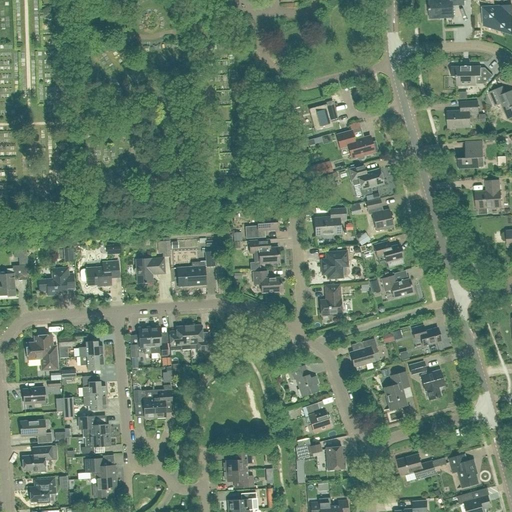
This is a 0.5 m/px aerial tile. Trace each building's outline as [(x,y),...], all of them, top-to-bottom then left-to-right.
[(436,0),(428,1),(429,19),(453,18),(453,6),(464,5),(463,0),(436,0)] [(511,34),(511,5),(482,7),(483,26),(511,34)] [(454,80),(456,81),(456,86),(476,86),(476,84),(485,84),(493,76),(485,68),(480,68),(480,66),(451,66),(451,77),(452,76),(452,79),(454,80)] [(495,90),(501,88),(498,81),(493,84),(495,90)] [(501,88),(495,90),(489,93),(495,106),(501,104),(507,119),(511,117),(511,91),(505,94),(502,87),(501,88)] [(460,103),(460,112),(447,112),(448,128),(470,127),(469,114),(478,114),(478,102),(460,103)] [(334,128),(328,105),(310,110),(316,133),(334,128)] [(337,135),(340,149),(349,146),(352,159),(375,153),(370,137),(355,141),(352,131),(337,135)] [(466,158),(458,159),(458,169),(473,169),(479,168),(479,167),(483,167),(482,142),(465,143),(466,158)] [(313,166),(316,176),(333,171),(330,161),(313,166)] [(364,165),(348,170),(352,185),(359,183),(360,189),(359,189),(361,196),(371,193),(370,187),(383,184),(379,169),(366,173),(364,165)] [(485,180),(486,192),(475,193),(476,209),(478,209),(479,214),(488,214),(487,209),(501,208),(500,191),(499,191),(499,179),(485,180)] [(391,216),(390,216),(389,209),(382,211),(380,199),(365,202),(368,215),(371,214),(375,231),(393,227),(391,220),(392,220),(393,219),(393,218),(393,217),(392,216),(391,216)] [(345,219),(344,208),(330,209),(331,218),(315,219),(316,235),(339,233),(338,219),(345,219)] [(276,215),(266,216),(265,209),(256,210),(257,216),(256,216),(257,231),(250,231),(251,238),(265,237),(264,230),(277,229),(276,215)] [(234,241),(242,241),(241,232),(233,233),(234,241)] [(279,262),(278,247),(263,248),(262,240),(248,241),(249,253),(258,252),(259,264),(279,262)] [(403,258),(399,244),(387,247),(386,242),(373,245),(376,256),(383,254),(386,263),(403,258)] [(72,248),(63,248),(64,262),(73,261),(72,248)] [(326,259),(321,260),(322,275),(327,274),(327,279),(342,278),(341,267),(347,266),(346,251),(325,253),(326,259)] [(214,266),(213,252),(205,252),(205,261),(191,262),(191,267),(176,268),(178,287),(205,285),(204,267),(214,266)] [(164,274),(163,258),(135,260),(135,268),(134,269),(134,273),(136,274),(137,284),(152,282),(152,274),(164,274)] [(118,277),(117,261),(102,262),(102,267),(86,268),(87,285),(101,284),(101,286),(110,285),(110,278),(118,277)] [(0,297),(6,298),(6,297),(15,296),(14,276),(28,275),(27,270),(27,265),(12,266),(12,269),(6,269),(6,274),(0,274),(0,297)] [(46,291),(47,296),(56,295),(56,293),(66,293),(66,289),(74,288),(73,274),(68,274),(68,268),(51,269),(52,269),(53,279),(38,280),(38,291),(46,291)] [(281,292),(280,278),(267,278),(266,271),(253,272),(253,284),(260,284),(261,293),(281,292)] [(412,292),(409,279),(396,282),(394,275),(381,279),(384,291),(391,289),(393,298),(412,292)] [(371,292),(373,292),(380,291),(377,280),(370,282),(369,282),(371,292)] [(341,314),(340,299),(339,285),(325,286),(325,297),(326,297),(326,300),(319,301),(321,316),(341,314)] [(188,325),(190,349),(197,349),(197,352),(210,351),(209,338),(202,339),(201,325),(194,326),(193,324),(188,325)] [(190,349),(188,325),(183,325),(183,326),(175,327),(176,340),(169,341),(170,350),(190,349)] [(441,341),(437,327),(424,331),(423,325),(411,328),(414,339),(420,338),(423,346),(441,341)] [(148,328),(150,354),(161,353),(161,356),(167,355),(166,343),(160,344),(159,327),(148,328)] [(150,354),(148,328),(138,328),(139,344),(130,345),(131,357),(138,357),(138,353),(144,352),(144,354),(150,354)] [(394,340),(402,338),(400,330),(392,332),(394,340)] [(382,336),(384,343),(393,340),(391,333),(382,336)] [(34,343),(26,343),(27,360),(39,359),(40,371),(46,371),(57,370),(56,364),(55,346),(51,346),(51,335),(33,336),(34,343)] [(58,338),(59,347),(74,346),(73,337),(58,338)] [(353,367),(374,361),(380,360),(374,339),(362,342),(364,348),(350,353),(353,367)] [(86,356),(103,355),(102,346),(97,346),(97,341),(85,342),(86,356)] [(103,355),(86,356),(86,357),(79,357),(79,366),(87,366),(87,371),(99,370),(98,365),(104,364),(103,355)] [(444,381),(442,380),(439,370),(426,374),(425,370),(423,361),(409,366),(411,374),(420,372),(421,375),(420,376),(424,391),(426,390),(428,400),(440,396),(439,392),(438,391),(436,387),(444,385),(443,383),(444,381)] [(318,391),(316,384),(318,384),(315,376),(309,378),(308,374),(307,375),(304,365),(290,369),(293,380),(295,379),(301,397),(318,391)] [(401,389),(409,386),(405,372),(390,376),(393,386),(384,388),(390,409),(405,405),(401,389)] [(82,377),(82,388),(83,397),(106,395),(105,386),(100,386),(100,381),(98,381),(97,376),(82,377)] [(153,392),(154,417),(165,417),(164,399),(171,399),(170,385),(163,385),(163,392),(159,393),(159,391),(153,392)] [(44,402),(43,387),(35,388),(35,389),(22,390),(23,404),(44,402)] [(153,392),(153,390),(140,391),(140,390),(133,390),(134,403),(141,402),(141,401),(142,401),(144,418),(154,417),(153,392)] [(106,395),(83,397),(83,406),(89,405),(90,411),(101,410),(101,405),(106,404),(106,395)] [(63,418),(74,418),(73,398),(62,399),(62,405),(63,411),(63,418)] [(332,426),(328,415),(327,415),(325,410),(322,411),(321,411),(319,411),(317,403),(302,408),(307,424),(310,423),(313,432),(332,426)] [(390,412),(391,422),(406,420),(404,410),(390,412)] [(94,416),(77,417),(78,430),(82,429),(82,437),(84,437),(108,435),(108,424),(95,425),(94,416)] [(51,442),(51,433),(45,433),(44,420),(19,422),(20,437),(37,435),(37,443),(51,442)] [(85,447),(81,447),(81,454),(93,453),(93,447),(109,446),(108,435),(84,437),(85,447)] [(57,439),(58,447),(68,446),(67,438),(57,439)] [(307,447),(309,454),(321,451),(319,444),(307,447)] [(52,459),(51,446),(34,448),(35,456),(22,456),(23,471),(31,470),(31,472),(36,471),(45,471),(44,460),(52,459)] [(344,469),(344,457),(342,458),(341,446),(325,448),(327,470),(344,469)] [(226,471),(247,470),(246,464),(251,463),(251,452),(235,453),(236,460),(225,460),(226,471)] [(435,474),(432,461),(421,464),(418,454),(397,460),(401,475),(415,472),(417,479),(435,474)] [(465,455),(449,459),(452,473),(457,471),(462,487),(478,483),(474,469),(476,469),(474,460),(467,462),(465,455)] [(103,458),(90,459),(84,459),(85,473),(95,472),(95,478),(115,477),(114,465),(103,466),(103,458)] [(117,469),(124,468),(122,460),(116,462),(117,469)] [(247,470),(226,471),(226,482),(234,481),(234,488),(253,487),(252,475),(247,476),(247,470)] [(115,477),(95,478),(96,484),(92,484),(93,498),(106,497),(105,489),(116,489),(115,477)] [(33,487),(29,487),(30,502),(36,502),(36,503),(49,503),(48,494),(56,493),(55,479),(33,480),(33,487)] [(254,509),(257,509),(256,499),(255,492),(243,493),(244,499),(228,500),(228,511),(248,510),(254,509)] [(479,498),(474,500),(472,492),(457,496),(459,504),(464,503),(466,511),(483,511),(482,509),(491,506),(487,495),(479,498)] [(310,503),(310,511),(330,511),(330,506),(329,498),(318,498),(318,502),(310,503)] [(330,506),(330,511),(347,511),(347,500),(338,501),(338,506),(330,506)] [(427,511),(426,501),(413,502),(413,509),(408,509),(408,510),(395,511),(427,511)]
